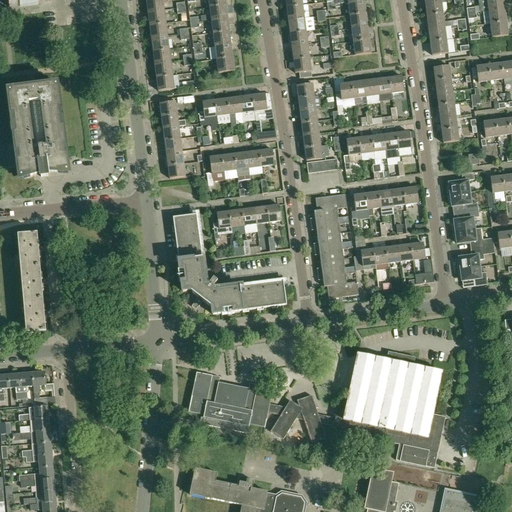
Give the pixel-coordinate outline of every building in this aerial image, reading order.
[(39,4),(49,3),(48,0),(7,0),(9,8),(19,7),(19,9),(25,8),(24,6),(34,5),(34,7),(39,6),(39,4)] [(146,0),(147,13),(164,11),(162,0),(146,0)] [(225,6),(223,0),(207,0),(209,9),(225,6)] [(284,0),(286,8),(302,6),(301,0),(284,0)] [(478,0),(479,7),(480,13),(483,12),(488,12),(505,10),(503,0),(478,0)] [(348,4),(349,17),(366,15),(364,2),(348,4)] [(441,2),(425,4),(427,17),(443,15),(441,2)] [(209,9),(211,22),(226,20),(225,6),(209,9)] [(286,8),(288,21),(304,19),(302,6),(286,8)] [(488,12),(490,25),(507,23),(505,10),(488,12)] [(147,13),(149,26),(165,24),(164,11),(147,13)] [(349,17),(351,30),(367,28),(366,15),(349,17)] [(444,22),(443,15),(427,17),(429,30),(445,28),(444,22)] [(288,21),(289,35),(305,32),(304,19),(288,21)] [(211,22),(212,35),(228,33),(226,20),(211,22)] [(507,23),(490,25),(492,38),(508,36),(507,23)] [(151,39),(167,37),(165,24),(149,26),(151,39)] [(445,28),(429,30),(430,43),(447,41),(452,40),(451,27),(445,28)] [(351,30),(353,43),(369,41),(367,28),(351,30)] [(305,32),(289,35),(291,48),(307,45),(305,32)] [(214,48),(230,46),(228,33),(212,35),(214,48)] [(151,39),(152,53),(169,50),(167,37),(151,39)] [(447,41),(430,43),(432,56),(448,54),(455,53),(454,40),(452,40),(447,41)] [(369,41),(353,43),(355,56),(371,54),(369,41)] [(291,48),(293,61),(309,59),(307,45),(291,48)] [(214,48),(216,61),(232,59),(230,46),(214,48)] [(171,64),(169,50),(152,53),(154,66),(171,64)] [(233,72),(232,59),(216,61),(218,74),(233,72)] [(311,78),(309,59),(293,61),(295,74),(299,73),(299,79),(311,78)] [(503,80),(511,78),(511,62),(501,64),(503,80)] [(154,66),(156,79),(172,77),(171,64),(154,66)] [(503,80),(501,64),(489,66),(491,82),(503,80)] [(434,68),(435,81),(451,79),(449,66),(434,68)] [(478,83),(491,82),(489,66),(476,68),(478,83)] [(172,77),(156,79),(158,92),(174,90),(179,89),(179,83),(178,76),(172,77)] [(403,82),(407,81),(406,77),(389,79),(391,94),(404,93),(403,82)] [(389,79),(377,81),(379,96),(391,94),(389,79)] [(435,81),(437,93),(453,91),(451,79),(435,81)] [(379,96),(377,81),(364,82),(366,98),(379,96)] [(364,82),(352,84),(354,99),(366,98),(364,82)] [(47,172),(57,171),(56,163),(51,163),(51,157),(66,155),(57,84),(7,91),(14,143),(15,143),(19,169),(19,171),(20,173),(21,174),(23,175),(25,176),(27,176),(34,173),(37,172),(40,173),(41,177),(47,176),(47,172)] [(296,86),(298,98),(313,96),(312,84),(296,86)] [(340,94),(335,95),(337,107),(342,106),(343,108),(354,106),(354,99),(352,84),(339,86),(340,94)] [(437,93),(438,106),(454,104),(453,91),(437,93)] [(265,99),(265,96),(252,97),(255,121),(255,122),(273,119),(270,99),(265,99)] [(298,98),(299,111),(315,109),(313,96),(298,98)] [(252,97),(239,99),(243,123),(255,121),(252,97)] [(239,99),(227,100),(229,116),(236,115),(236,118),(236,125),(243,124),(243,123),(239,99)] [(227,100),(215,102),(217,118),(218,126),(230,124),(229,116),(227,100)] [(159,104),(161,116),(177,114),(175,102),(159,104)] [(204,119),(217,118),(215,102),(202,104),(203,113),(198,113),(200,123),(204,123),(204,119)] [(454,104),(438,106),(440,119),(456,116),(454,104)] [(315,109),(299,111),(301,123),(317,121),(315,109)] [(178,127),(183,126),(186,126),(185,121),(178,122),(177,114),(161,116),(163,129),(178,127)] [(440,119),(442,131),(457,129),(456,116),(440,119)] [(498,137),(510,135),(508,120),(496,122),(498,137)] [(302,136),(318,134),(317,121),(301,123),(302,136)] [(498,137),(496,122),(483,123),(485,139),(498,137)] [(163,129),(164,142),(180,140),(178,127),(163,129)] [(459,142),(457,129),(442,131),(443,144),(459,142)] [(276,138),(275,132),(257,134),(258,136),(258,141),(276,138)] [(409,133),(397,134),(399,150),(400,157),(412,155),(411,149),(409,133)] [(304,148),(320,146),(318,134),(302,136),(304,148)] [(397,134),(384,136),(386,152),(387,159),(388,166),(398,165),(398,163),(400,162),(400,157),(399,150),(397,134)] [(386,152),(384,136),(371,138),(373,154),(374,159),(374,160),(387,159),(386,152)] [(371,138),(359,139),(361,155),(373,154),(371,138)] [(346,141),(348,156),(343,157),(345,171),(351,170),(349,157),(361,155),(359,139),(346,141)] [(164,142),(166,154),(182,152),(180,140),(164,142)] [(321,159),(320,146),(304,148),(306,161),(321,159)] [(272,151),(259,153),(261,168),(274,167),(272,151)] [(166,154),(168,167),(183,165),(182,152),(166,154)] [(249,170),(261,168),(259,153),(247,154),(249,170)] [(250,176),(249,170),(247,154),(234,156),(236,171),(237,178),(250,176)] [(479,165),(478,154),(468,155),(469,166),(479,165)] [(224,173),(236,171),(234,156),(222,157),(224,173)] [(212,174),(224,173),(222,157),(209,159),(211,173),(206,174),(208,187),(214,187),(212,174)] [(183,165),(168,167),(169,180),(185,178),(183,165)] [(379,172),(381,172),(380,165),(372,166),(373,174),(379,173),(379,172)] [(461,175),(461,180),(462,182),(449,184),(449,187),(448,187),(447,193),(448,196),(470,193),(468,181),(474,181),(473,173),(461,175)] [(511,175),(503,177),(505,193),(511,191),(511,175)] [(492,194),(505,193),(503,177),(490,178),(492,194)] [(403,190),(405,206),(418,204),(416,188),(403,190)] [(393,208),(405,206),(403,190),(391,192),(393,208)] [(391,192),(378,193),(380,209),(393,208),(391,192)] [(368,211),(369,217),(374,216),(373,210),(380,209),(378,193),(366,195),(368,211)] [(466,213),(478,211),(477,204),(471,205),(470,193),(448,196),(448,199),(450,204),(451,204),(452,207),(465,206),(466,213)] [(315,200),(317,212),(337,210),(347,209),(345,195),(315,200)] [(368,211),(366,195),(353,197),(356,213),(368,211)] [(280,206),(267,208),(269,224),(282,222),(280,206)] [(256,225),(269,224),(267,208),(254,209),(256,225)] [(254,209),(242,211),(244,227),(245,234),(257,232),(256,225),(254,209)] [(338,219),(337,210),(317,212),(314,212),(315,219),(310,220),(311,220),(312,226),(338,222),(339,225),(344,225),(343,218),(338,219)] [(231,228),(244,227),(242,211),(229,212),(231,228)] [(453,233),(475,230),(473,219),(479,218),(478,211),(466,213),(467,219),(454,221),(454,224),(453,225),(452,231),(453,233)] [(199,307),(198,308),(199,308),(203,303),(206,305),(209,307),(211,307),(213,316),(286,306),(283,283),(287,283),(286,279),(215,289),(214,288),(217,283),(213,280),(210,284),(208,283),(199,212),(195,213),(196,216),(173,219),(174,228),(172,228),(173,234),(175,234),(176,243),(174,243),(175,249),(177,249),(178,257),(176,257),(176,263),(179,263),(180,272),(178,272),(179,284),(181,284),(183,293),(192,292),(192,294),(198,299),(194,304),(194,305),(195,304),(199,307)] [(231,228),(229,212),(211,215),(214,234),(217,233),(218,236),(232,234),(231,228)] [(338,222),(312,226),(313,231),(311,231),(311,232),(316,231),(317,238),(340,235),(339,225),(338,222)] [(475,230),(453,233),(453,236),(455,242),(456,241),(457,245),(470,243),(471,250),(483,248),(481,230),(475,230)] [(37,233),(18,235),(20,258),(21,269),(40,267),(37,233)] [(511,248),(509,233),(492,235),(494,244),(498,243),(499,250),(511,248)] [(315,245),(315,251),(342,247),(342,250),(347,250),(346,243),(341,244),(340,235),(317,238),(318,244),(313,245),(315,245)] [(364,242),(355,243),(357,258),(354,258),(355,268),(355,272),(376,270),(375,266),(373,250),(365,251),(364,242)] [(411,245),(413,261),(425,259),(423,244),(411,245)] [(411,245),(398,247),(400,263),(413,261),(411,245)] [(320,256),(320,263),(343,260),(342,250),(342,247),(315,251),(316,256),(315,256),(315,257),(320,256)] [(388,264),(400,263),(398,247),(386,249),(388,264)] [(458,270),(480,268),(479,261),(484,260),(483,255),(484,255),(483,248),(471,250),(472,257),(459,258),(459,262),(458,262),(458,268),(458,270)] [(386,249),(373,250),(375,266),(388,264),(386,249)] [(318,270),(319,276),(345,272),(346,275),(351,275),(350,268),(345,269),(343,260),(320,263),(321,269),(316,270),(318,270)] [(43,299),(40,267),(21,269),(24,301),(43,299)] [(480,268),(458,270),(458,273),(460,279),(461,279),(462,282),(474,280),(475,287),(488,286),(486,273),(481,274),(480,268)] [(324,288),(327,288),(327,287),(347,285),(347,284),(346,275),(345,272),(319,276),(320,281),(318,281),(318,282),(323,281),(324,288)] [(433,273),(415,276),(415,281),(416,286),(423,285),(430,284),(434,283),(433,273)] [(357,283),(347,284),(347,285),(327,287),(327,288),(328,300),(358,296),(357,283)] [(46,331),(45,318),(43,299),(24,301),(26,322),(27,333),(42,332),(46,331)] [(349,423),(346,434),(400,446),(399,450),(397,461),(415,465),(434,469),(437,458),(445,418),(432,415),(434,406),(438,390),(441,373),(443,367),(433,365),(426,363),(415,361),(416,356),(398,352),(389,350),(388,355),(365,350),(359,349),(358,355),(352,384),(344,421),(344,422),(349,423)] [(44,372),(32,373),(33,386),(35,399),(39,399),(38,386),(45,385),(44,372)] [(20,374),(22,392),(22,400),(28,399),(27,387),(33,386),(32,373),(20,374)] [(197,373),(189,413),(203,416),(201,425),(248,435),(249,426),(265,429),(266,421),(268,414),(270,405),(273,389),(250,384),(249,390),(211,382),(212,377),(202,375),(202,374),(200,373),(200,374),(197,373)] [(20,374),(8,375),(9,389),(15,388),(16,393),(22,392),(20,374)] [(8,375),(0,376),(0,401),(4,401),(3,389),(9,389),(8,375)] [(345,434),(346,434),(349,423),(344,422),(337,417),(336,419),(318,415),(311,397),(297,401),(299,407),(290,402),(286,408),(270,405),(268,414),(281,417),(270,433),(283,441),(296,420),(304,421),(311,444),(326,440),(321,425),(331,427),(331,428),(335,431),(337,428),(342,429),(341,433),(345,434)] [(19,422),(29,421),(49,419),(48,407),(29,409),(29,415),(19,416),(19,422)] [(20,428),(20,434),(24,433),(50,431),(49,419),(29,421),(30,427),(20,428)] [(50,431),(24,433),(20,434),(21,440),(31,439),(32,445),(51,443),(50,431)] [(52,455),(51,443),(32,445),(33,451),(21,452),(22,458),(38,456),(52,455)] [(39,462),(39,469),(53,467),(52,455),(38,456),(22,458),(22,462),(27,462),(27,464),(39,462)] [(19,476),(20,482),(21,482),(54,479),(53,467),(39,469),(40,474),(19,476)] [(302,511),(304,503),(301,497),(282,493),(276,497),(267,496),(267,493),(252,490),(254,482),(247,480),(247,484),(241,483),(240,483),(239,487),(215,482),(217,474),(195,469),(189,495),(242,506),(241,511),(302,511)] [(396,511),(398,503),(396,503),(399,485),(392,483),(394,474),(372,469),(364,510),(368,511),(367,511),(396,511)] [(54,479),(21,482),(21,488),(27,488),(35,487),(36,493),(41,492),(55,491),(54,479)] [(12,485),(5,486),(5,494),(13,494),(12,485)] [(30,500),(30,505),(56,503),(55,491),(41,492),(36,493),(36,499),(30,500)] [(475,511),(478,498),(446,491),(441,511),(475,511)] [(31,511),(43,510),(43,511),(56,511),(56,503),(30,505),(31,511)]
